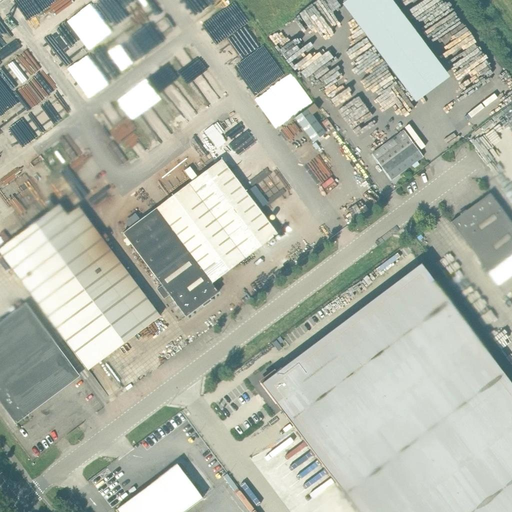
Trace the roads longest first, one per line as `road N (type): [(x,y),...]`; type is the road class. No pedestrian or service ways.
road 1 (unclassified): [(14,504),(473,160)]
road 2 (unknown): [(178,381),(273,511)]
road 3 (unknown): [(220,511),(222,499),(187,459),(127,456),(107,435)]
